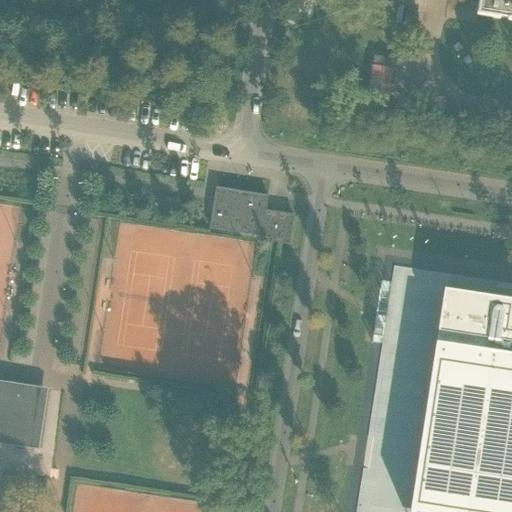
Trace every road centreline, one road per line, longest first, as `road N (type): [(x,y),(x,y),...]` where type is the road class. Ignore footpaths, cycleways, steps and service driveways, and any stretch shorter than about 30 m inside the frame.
road 1 (unclassified): [(270,511),(323,165)]
road 2 (unclassified): [(323,165),(249,154),(243,131),(262,0)]
road 3 (unclassified): [(511,194),(323,165)]
